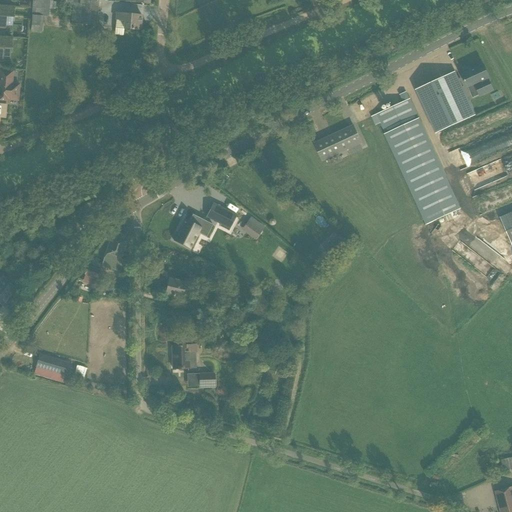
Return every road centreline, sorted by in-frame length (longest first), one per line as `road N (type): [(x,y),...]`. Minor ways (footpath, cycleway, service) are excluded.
road 1 (unclassified): [(436,498),(146,409),(138,396),(140,203)]
road 2 (unclassified): [(140,203),(400,56),(511,6)]
road 3 (residential): [(0,151),(155,79),(163,0)]
road 4 (track): [(155,79),(348,0)]
road 5 (unclassified): [(0,353),(106,225),(140,203)]
